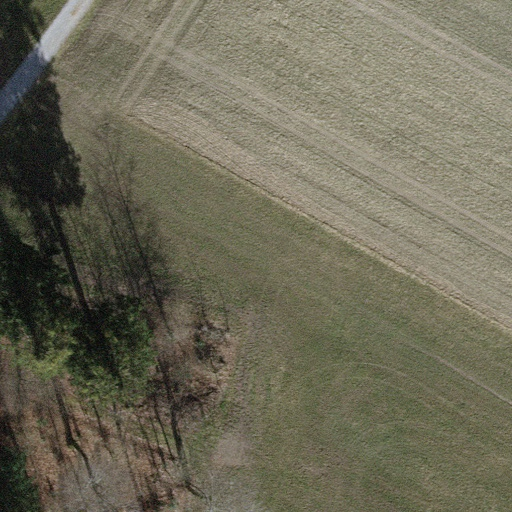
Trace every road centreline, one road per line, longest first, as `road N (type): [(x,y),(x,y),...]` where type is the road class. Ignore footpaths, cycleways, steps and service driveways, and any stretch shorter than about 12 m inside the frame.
road 1 (track): [(0,373),(225,461)]
road 2 (track): [(0,108),(79,0)]
